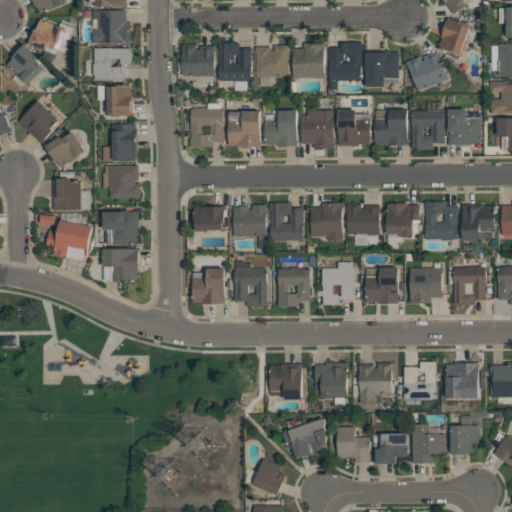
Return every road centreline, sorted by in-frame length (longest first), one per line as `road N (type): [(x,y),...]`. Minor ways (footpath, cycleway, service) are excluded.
road 1 (residential): [(0,274),(49,284),(129,318),(210,335),(511,334)]
road 2 (residential): [(167,178),(511,176)]
road 3 (residential): [(162,0),(171,329)]
road 4 (residential): [(163,20),(402,20)]
road 5 (residential): [(323,496),(475,494)]
